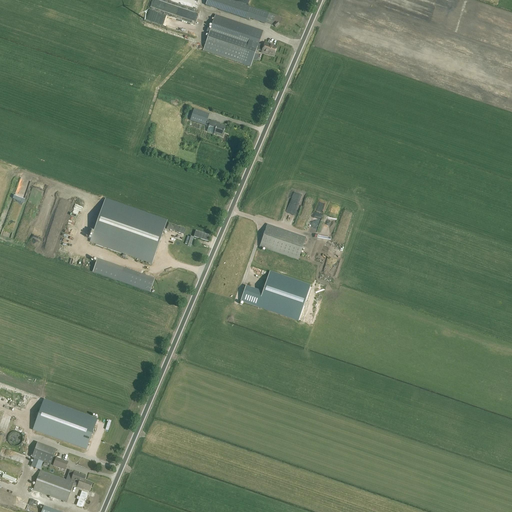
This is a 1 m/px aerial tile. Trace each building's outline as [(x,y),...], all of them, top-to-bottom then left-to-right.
[(164,11),(166,4),(154,0),(152,0),(151,6),(164,11)] [(229,0),(207,0),(205,6),(246,19),(249,21),(250,19),(264,24),(264,23),(272,25),(275,16),(267,14),(268,13),(229,0)] [(215,15),(203,50),(250,66),(255,51),(258,52),(258,51),(261,52),(269,55),(269,54),(273,55),(275,47),(269,45),(264,43),(263,46),(257,44),(262,31),(215,15)] [(210,121),(207,120),(209,114),(193,109),(190,120),(205,125),(208,126),(207,131),(213,134),(222,137),(225,126),(219,124),(220,123),(211,120),(210,121)] [(324,211),(328,198),(322,196),(318,209),(324,211)] [(167,221),(105,200),(90,242),(152,263),(167,221)] [(326,224),(323,230),(326,231),(323,237),(327,239),(333,226),(326,224)] [(298,260),(305,238),(267,225),(260,247),(298,260)] [(210,236),(195,231),(194,237),(208,242),(210,236)] [(154,279),(97,259),(93,272),(150,292),(154,279)] [(309,286),(269,273),(263,292),(246,287),(241,301),(258,307),(258,306),(298,319),(309,286)] [(86,449),(97,420),(44,401),(33,430),(86,449)] [(7,437),(6,439),(7,441),(8,443),(9,444),(11,445),(13,446),(15,445),(17,444),(19,443),(20,441),(20,439),(20,437),(19,435),(17,433),(15,432),(13,432),(11,432),(9,433),(8,435),(7,437)] [(31,458),(50,465),(55,450),(36,443),(31,458)] [(68,462),(56,457),(53,466),(65,470),(68,462)] [(73,482),(71,481),(71,482),(40,471),(33,490),(67,502),(73,485),(77,487),(77,488),(83,490),(83,489),(89,492),(93,483),(84,480),(86,477),(85,476),(84,480),(83,480),(82,481),(83,481),(82,483),(78,482),(79,480),(75,478),(73,482)] [(84,480),(85,476),(74,472),(72,477),(69,476),(69,478),(72,479),(71,481),(73,482),(75,478),(79,480),(78,482),(82,483),(83,481),(82,481),(83,480),(84,480)]
